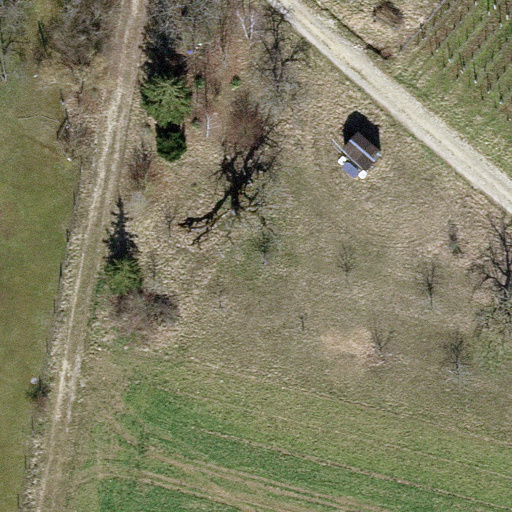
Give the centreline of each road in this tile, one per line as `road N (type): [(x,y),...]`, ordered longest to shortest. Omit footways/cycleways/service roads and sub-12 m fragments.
road 1 (track): [(135,0),(43,511)]
road 2 (track): [(293,0),(511,193)]
